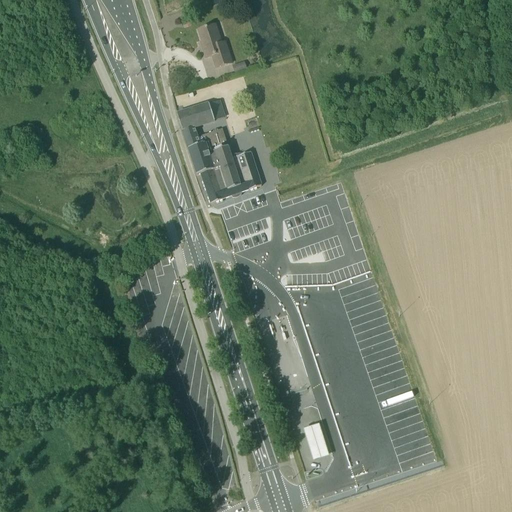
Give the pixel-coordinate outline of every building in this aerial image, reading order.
[(225,42),(220,44),(214,26),(198,31),(204,51),(203,51),(205,59),(212,57),(216,69),(232,63),(225,42)] [(232,66),(234,73),(247,70),(245,62),(232,66)] [(231,160),(222,131),(202,138),(199,139),(195,128),(214,121),(208,105),(177,115),(186,142),(197,176),(199,175),(200,177),(211,205),(214,203),(223,200),(223,199),(249,190),(249,191),(259,187),(261,187),(250,154),(250,153),(231,160)] [(366,255),(339,265),(341,270),(368,261),(366,255)] [(345,307),(378,297),(376,291),(344,301),(345,307)] [(392,324),(364,331),(365,336),(393,329),(392,324)] [(319,429),(303,434),(313,466),(329,461),(319,429)]
